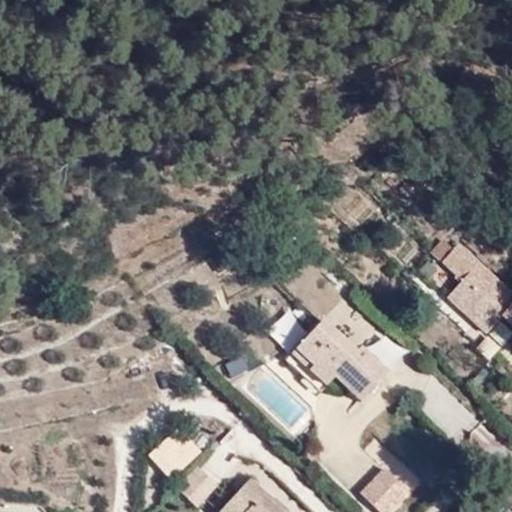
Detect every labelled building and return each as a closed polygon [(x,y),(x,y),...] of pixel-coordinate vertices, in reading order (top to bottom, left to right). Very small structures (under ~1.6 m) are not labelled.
[(470,277),(479,286),(491,298),(511,275),(511,274),(436,204),(416,226),(435,245),(421,263),(453,293),(470,277)] [(462,302),(479,286),(470,277),(453,293),(462,302)] [(511,323),(511,292),(498,314),(511,323)] [(448,300),(441,307),(474,340),(481,333),(448,300)] [(285,337),(318,370),(327,362),(353,384),(378,355),(351,331),(346,335),(312,305),(285,337)] [(307,382),(318,370),(285,337),(273,350),(307,382)] [(218,443),(173,486),(193,506),(238,463),(218,443)] [(353,479),(375,502),(399,477),(377,454),(353,479)] [(289,511),(287,510),(285,511),(278,511),(271,504),(266,509),(248,491),(257,482),(242,468),(210,503),(220,511),(289,511)] [(278,511),(285,511),(287,510),(257,482),(248,491),(266,509),(271,504),(278,511)]
